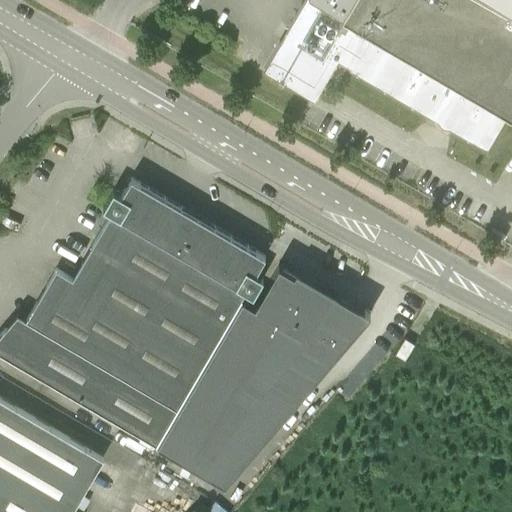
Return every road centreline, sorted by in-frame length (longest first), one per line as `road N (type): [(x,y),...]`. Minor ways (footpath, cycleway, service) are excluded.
road 1 (tertiary): [(56,64),(313,217),(400,248)]
road 2 (tertiary): [(400,248),(327,190),(76,42)]
road 3 (tertiary): [(511,313),(400,248)]
